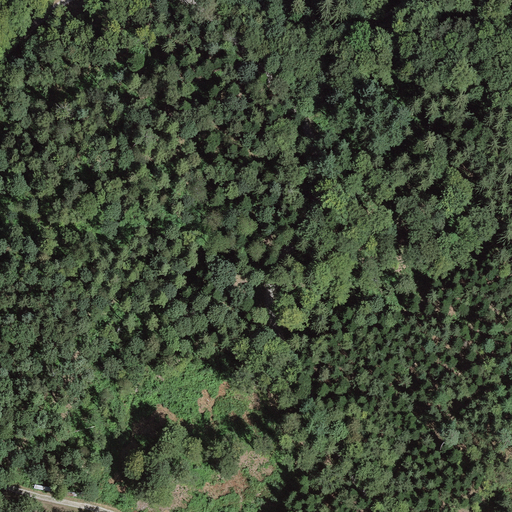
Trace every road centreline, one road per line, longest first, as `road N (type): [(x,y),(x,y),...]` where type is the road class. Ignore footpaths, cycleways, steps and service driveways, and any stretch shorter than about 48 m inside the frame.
road 1 (track): [(396,511),(354,475),(270,318),(268,294),(321,201),(315,155),(298,114),(251,55),(184,0)]
road 2 (track): [(238,0),(302,31),(346,29),(413,0)]
